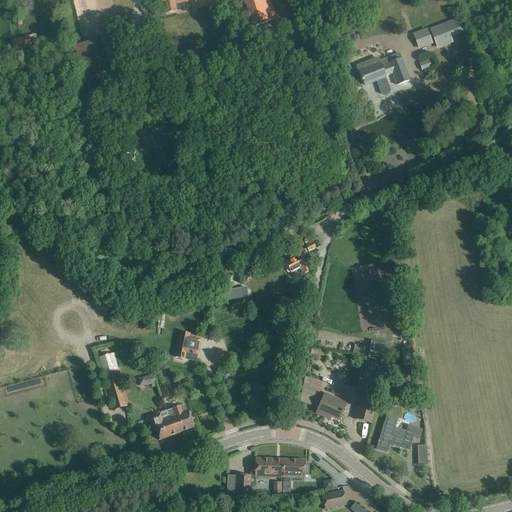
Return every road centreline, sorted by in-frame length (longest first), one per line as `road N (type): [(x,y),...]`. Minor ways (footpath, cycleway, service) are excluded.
road 1 (residential): [(40,511),(266,432),(330,447),(422,511)]
road 2 (track): [(511,121),(336,223),(284,421)]
